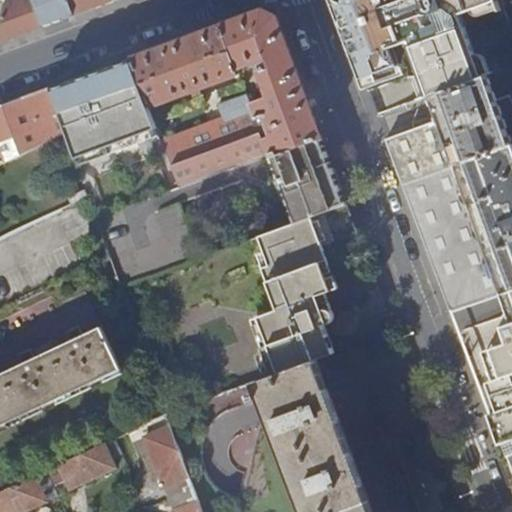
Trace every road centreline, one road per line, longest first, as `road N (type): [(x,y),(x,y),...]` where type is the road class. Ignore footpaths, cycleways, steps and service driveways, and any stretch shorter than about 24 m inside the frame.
road 1 (residential): [(497,511),(311,0)]
road 2 (secondary): [(205,0),(0,72)]
road 3 (unknown): [(361,139),(511,82)]
